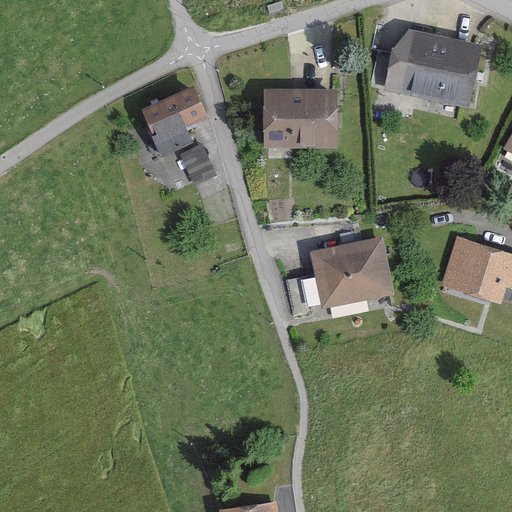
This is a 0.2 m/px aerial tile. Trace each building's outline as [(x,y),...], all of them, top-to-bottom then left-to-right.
[(411,37),(396,53),(389,89),(464,105),(476,50),(411,37)] [(190,90),(142,114),(163,155),(191,141),(184,126),(204,116),(190,90)] [(335,94),(264,93),(264,149),(334,149),(334,130),(343,130),(343,115),(334,115),(335,94)] [(511,125),(496,156),(511,164),(511,125)] [(217,176),(202,144),(180,154),(195,186),(217,176)] [(372,239),(306,254),(319,309),(385,294),(372,239)] [(511,289),(511,259),(459,243),(446,286),(498,301),(502,288),(511,291),(511,289)] [(209,508),(209,511),(268,511),(267,499),(209,508)]
